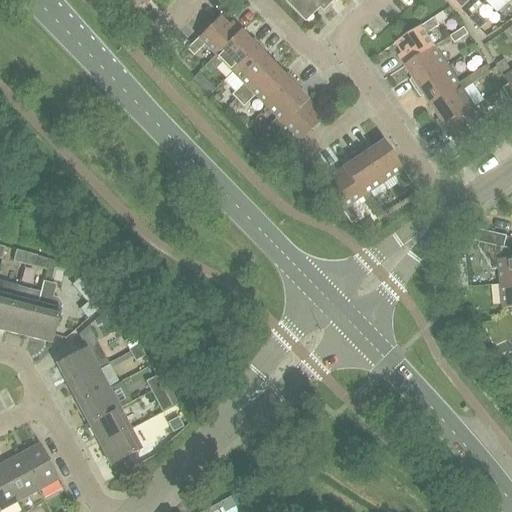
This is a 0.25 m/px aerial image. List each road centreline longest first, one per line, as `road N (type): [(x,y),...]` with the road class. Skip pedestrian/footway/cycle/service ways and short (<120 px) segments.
road 1 (tertiary): [(340,313),(35,0)]
road 2 (residential): [(340,313),(136,511)]
road 3 (tertiary): [(511,505),(340,313)]
road 4 (unclassified): [(340,313),(452,212)]
road 5 (residential): [(452,212),(377,96)]
road 6 (residential): [(102,511),(43,402)]
